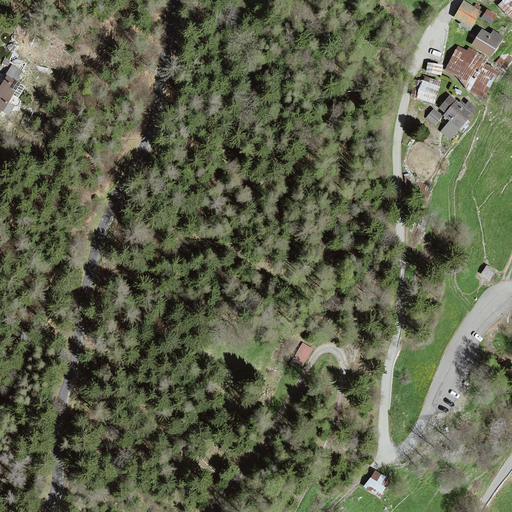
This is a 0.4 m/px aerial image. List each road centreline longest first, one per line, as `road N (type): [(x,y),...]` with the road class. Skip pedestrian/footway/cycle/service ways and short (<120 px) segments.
road 1 (unclassified): [(511,287),(478,312),(404,450),(383,447),(401,298),(397,138),(416,61),(457,0)]
road 2 (unclassified): [(47,511),(82,300),(108,216),(150,132),(176,0)]
road 3 (track): [(293,511),(333,425),(343,367),(335,348),(316,354),(269,435),(209,511)]
